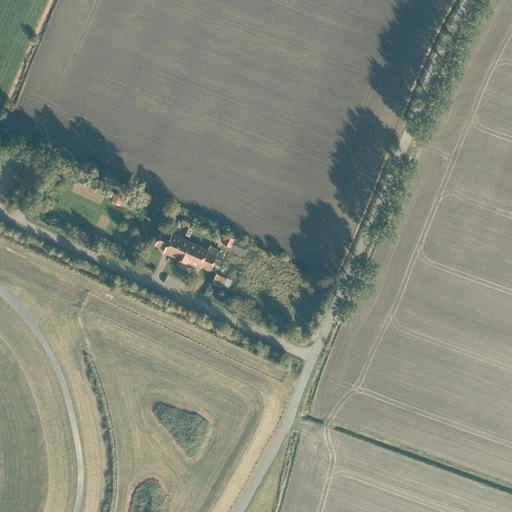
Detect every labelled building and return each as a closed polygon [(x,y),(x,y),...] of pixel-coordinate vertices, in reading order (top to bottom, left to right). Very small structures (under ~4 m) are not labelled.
[(435,101),(430,123),(439,125),(445,103),(435,101)] [(185,214),(181,223),(191,227),(195,219),(185,214)] [(211,270),(214,263),(221,265),(223,259),(217,256),(220,249),(210,245),(209,248),(173,232),(171,235),(161,231),(155,244),(165,249),(164,251),(176,257),(175,258),(186,263),(187,262),(200,268),(201,266),(211,270)] [(226,246),(235,249),(239,240),(231,236),(226,246)] [(234,250),(245,255),(250,243),(240,238),(239,240),(235,249),(234,250)] [(217,273),(212,283),(227,289),(232,280),(217,273)]
